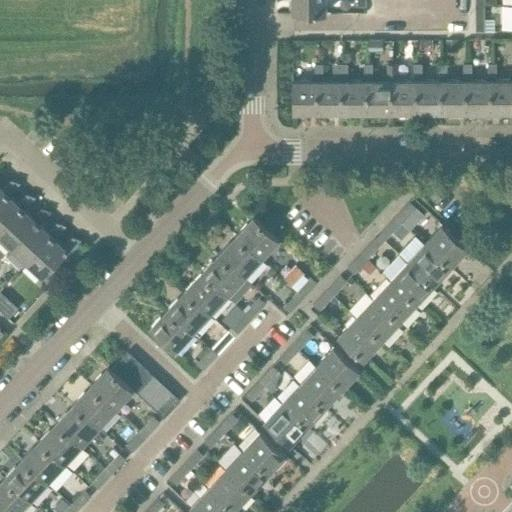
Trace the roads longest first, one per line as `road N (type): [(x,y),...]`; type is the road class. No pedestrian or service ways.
road 1 (residential): [(251,151),(511,153)]
road 2 (residential): [(0,407),(141,256)]
road 3 (residential): [(0,134),(5,128),(141,256)]
road 4 (residential): [(141,256),(213,176),(251,151)]
road 5 (residential): [(251,151),(249,0)]
